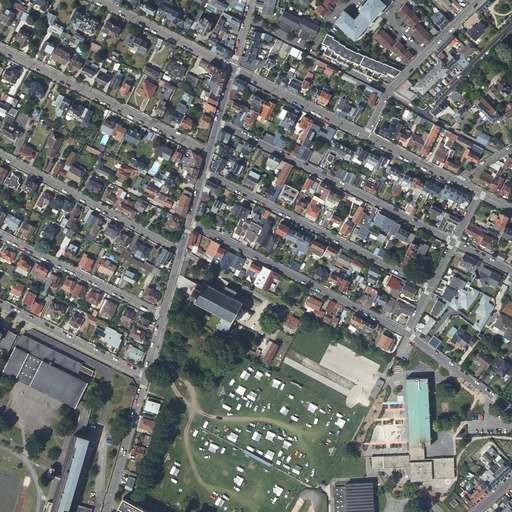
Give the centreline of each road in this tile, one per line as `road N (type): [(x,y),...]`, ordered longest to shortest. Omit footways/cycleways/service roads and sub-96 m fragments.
road 1 (residential): [(217,121),(453,242)]
road 2 (residential): [(429,288),(203,172)]
road 3 (residential): [(407,333),(188,223)]
road 4 (residential): [(0,48),(208,153)]
road 5 (residential): [(180,251),(0,153)]
road 6 (residential): [(0,235),(161,315)]
road 7 (residential): [(144,376),(0,304)]
road 8 (residential): [(246,19),(387,92)]
road 9 (residential): [(97,0),(232,68)]
road 10 (residential): [(232,68),(365,136)]
road 11 (residential): [(144,376),(105,511)]
road 12 (residential): [(511,411),(407,333)]
road 13 (residential): [(511,26),(423,114)]
